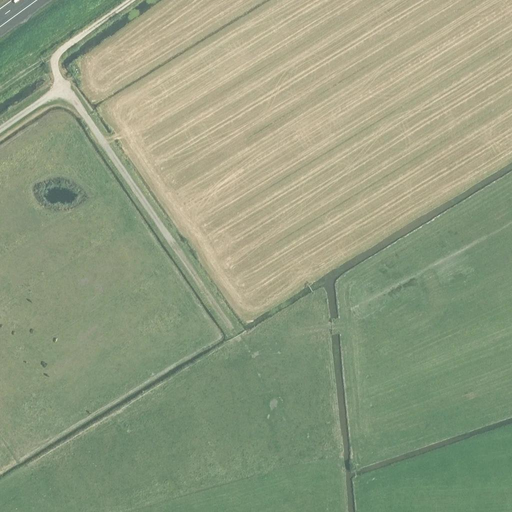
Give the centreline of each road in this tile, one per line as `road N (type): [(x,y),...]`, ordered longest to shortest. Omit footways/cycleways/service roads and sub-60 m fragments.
road 1 (unclassified): [(0,123),(62,90),(235,334)]
road 2 (track): [(62,90),(58,52),(132,0)]
